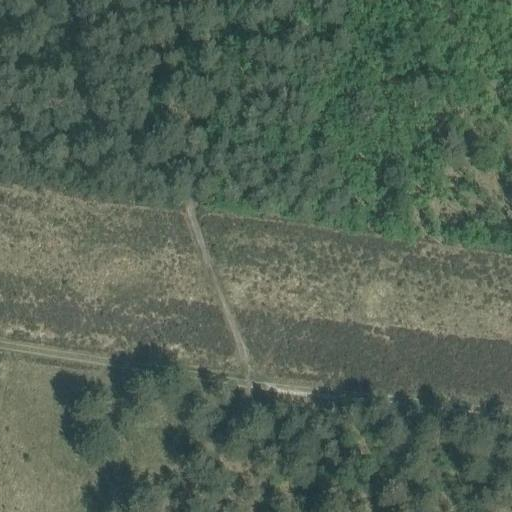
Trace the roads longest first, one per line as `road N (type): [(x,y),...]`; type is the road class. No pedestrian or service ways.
road 1 (track): [(255,387),(0,341)]
road 2 (track): [(511,410),(255,387)]
